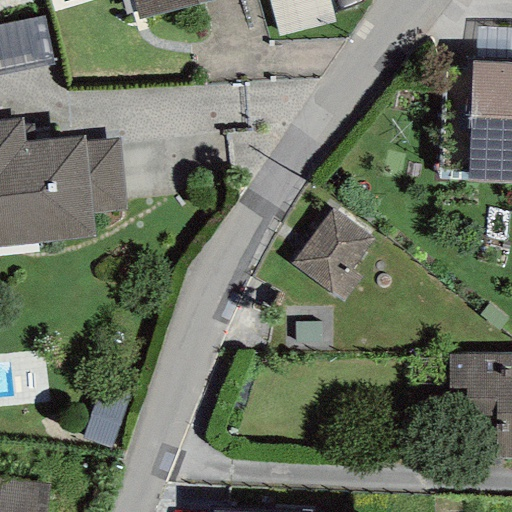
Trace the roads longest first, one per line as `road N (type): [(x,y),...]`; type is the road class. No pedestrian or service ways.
road 1 (residential): [(433,0),(265,219),(225,288),(135,511)]
road 2 (unknown): [(316,147),(0,99)]
